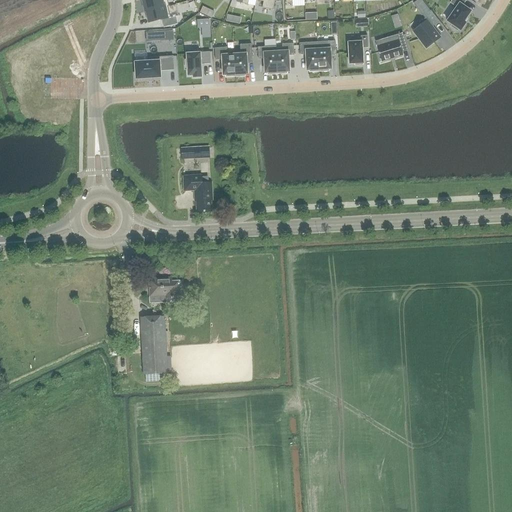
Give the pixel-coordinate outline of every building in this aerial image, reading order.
[(167,0),(142,0),(144,12),(169,6),(167,0)] [(255,0),(256,0),(263,2),(262,8),(273,10),(275,0),(255,0)] [(460,31),(465,23),(464,22),(471,11),(463,6),(466,1),(464,0),(451,0),(450,3),(456,8),(447,21),(452,25),(451,27),(457,31),(458,30),(460,31)] [(425,3),(419,7),(426,17),(432,13),(425,3)] [(169,6),(144,12),(146,12),(148,23),(162,20),(164,28),(177,24),(176,17),(178,16),(176,5),(169,6)] [(209,9),(206,15),(212,18),(215,12),(209,9)] [(440,38),(431,27),(433,25),(426,17),(419,23),(420,25),(412,31),(426,49),(440,38)] [(210,28),(209,19),(197,20),(197,29),(200,28),(201,28),(210,28)] [(172,31),(145,33),(146,42),(173,41),(172,31)] [(400,47),(406,45),(402,33),(384,39),(385,44),(376,46),(381,62),(402,55),(400,47)] [(360,40),(348,41),(350,64),(355,64),(355,66),(363,65),(362,48),(368,48),(367,36),(360,36),(360,40)] [(319,72),(329,71),(329,69),(331,69),(330,56),(336,55),(335,41),(317,42),(319,72)] [(317,42),(299,43),(300,55),(306,55),(307,70),(309,70),(309,72),(319,72),(317,42)] [(235,77),(245,76),(245,74),(247,74),(246,59),(252,58),(251,44),(240,45),(240,51),(234,52),(235,77)] [(277,74),(287,74),(287,72),(289,72),(288,56),(294,56),(293,44),(282,44),(282,49),(276,49),(275,49),(277,74)] [(267,75),(277,74),(275,49),(276,49),(276,46),(257,48),(258,59),(264,59),(265,73),(267,73),(267,75)] [(234,52),(227,52),(227,48),(214,48),(215,60),(222,60),(223,76),(225,75),(225,77),(235,77),(234,52)] [(147,53),(135,54),(135,63),(136,79),(160,77),(160,71),(174,70),(173,56),(147,58),(147,53)] [(187,62),(185,62),(185,70),(187,70),(188,78),(193,77),(193,79),(201,79),(200,67),(210,66),(209,54),(199,55),(187,56),(187,62)] [(182,160),(195,159),(210,158),(209,147),(181,149),(182,160)] [(183,177),(184,191),(194,191),(194,196),(196,196),(196,201),(195,201),(195,202),(196,202),(197,213),(211,212),(211,201),(212,201),(211,183),(208,183),(208,180),(202,180),(201,176),(183,177)] [(150,297),(151,297),(152,303),(159,303),(158,296),(166,296),(166,302),(183,301),(182,281),(171,282),(171,278),(149,279),(150,297)] [(165,316),(152,317),(140,318),(143,375),(168,374),(168,372),(167,358),(165,316)]
